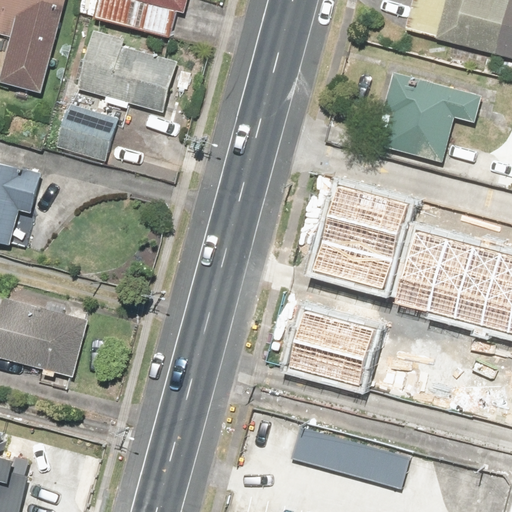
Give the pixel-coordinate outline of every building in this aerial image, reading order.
[(47,92),(70,0),(0,0),(0,33),(14,37),(3,81),(47,92)] [(86,0),(84,13),(172,32),(178,7),(190,10),(192,0),(86,0)] [(511,0),(415,0),(408,27),(491,48),(485,69),(511,76),(511,75),(511,0)] [(129,34),(97,27),(83,88),(110,95),(108,102),(134,108),(135,103),(169,111),(181,58),(126,45),(129,34)] [(408,68),(390,129),(448,155),(454,135),(477,145),(489,105),(408,68)] [(511,120),(511,86),(496,83),(489,115),(511,120)] [(123,114),(74,99),(60,147),(109,162),(123,114)] [(511,153),(507,152),(501,185),(511,187),(511,153)] [(47,170),(0,156),(0,227),(27,235),(47,170)] [(332,189),(311,270),(386,289),(407,209),(332,189)] [(511,255),(416,230),(397,300),(511,330),(511,255)] [(96,313),(0,288),(0,350),(81,371),(96,313)] [(302,315),(290,367),(367,386),(380,333),(302,315)] [(0,505),(24,511),(39,455),(11,447),(18,421),(0,415),(0,505)] [(305,423),(296,454),(404,484),(413,453),(305,423)]
